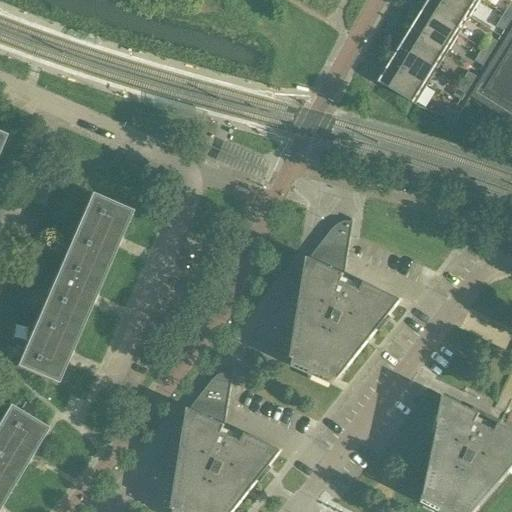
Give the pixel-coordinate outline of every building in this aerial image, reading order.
[(440,0),(428,0),(421,12),(458,35),(469,17),(440,0)] [(479,0),(440,0),(469,17),(480,0),(479,0)] [(511,3),(503,15),(511,20),(511,18),(511,3)] [(421,12),(410,29),(447,52),(458,35),(421,12)] [(511,20),(503,15),(496,27),(504,32),(511,20)] [(511,123),(511,27),(469,97),(511,123)] [(410,29),(400,46),(437,69),(447,52),(410,29)] [(489,37),(482,49),(490,54),(497,42),(489,37)] [(400,46),(389,64),(426,86),(437,69),(400,46)] [(490,54),(482,49),(474,61),(482,66),(490,54)] [(426,86),(389,64),(378,82),(414,104),(415,105),(426,86)] [(468,72),(460,84),(468,89),(476,77),(468,72)] [(468,89),(460,84),(453,96),(461,101),(468,89)] [(441,116),(455,121),(459,115),(446,107),(441,116)] [(64,252),(105,270),(130,212),(89,194),(64,252)] [(291,359),(338,380),(397,306),(341,281),(344,275),(345,273),(353,220),(352,220),(344,222),(332,230),(309,259),(307,258),(291,359)] [(40,310),(80,327),(105,270),(64,252),(40,310)] [(15,368),(56,385),(80,327),(40,310),(15,368)] [(177,511),(232,511),(277,456),(222,432),(225,423),(234,371),(225,373),(213,380),(189,410),(187,409),(183,433),(171,510),(173,510),(177,511)] [(422,497),(453,511),(475,511),(511,470),(511,430),(443,397),(439,417),(422,497)] [(33,408),(28,406),(27,405),(23,411),(29,415),(33,408)] [(0,475),(13,483),(45,429),(8,407),(0,419),(0,475)] [(0,503),(13,483),(0,475),(0,503)]
